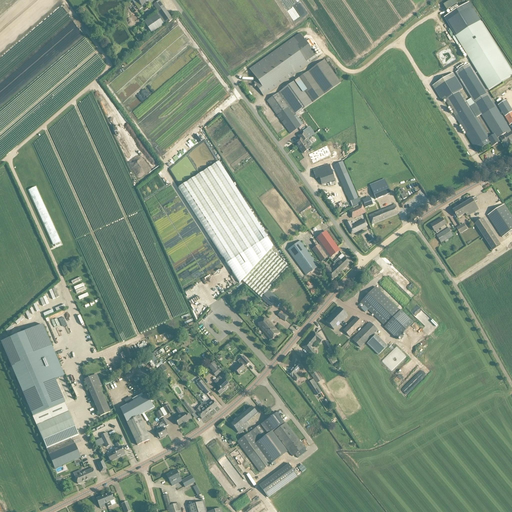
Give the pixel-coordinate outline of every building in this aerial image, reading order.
[(137,0),(139,2),(136,4),(140,9),(143,7),(142,6),(147,2),(149,4),(153,1),(152,0),(137,0)] [(450,8),(451,11),(458,8),(453,0),(449,0),(442,4),(446,10),(450,8)] [(144,22),(152,33),(167,23),(167,24),(172,20),(159,1),(154,5),(159,12),(144,22)] [(511,75),(511,71),(480,20),(469,2),(444,17),(455,36),(489,90),(511,75)] [(253,67),(249,70),(257,81),(254,83),(263,96),(267,94),(308,64),(318,57),(311,48),(316,45),(314,43),(313,43),(311,39),(307,42),(300,34),(294,38),(253,67)] [(301,122),(296,115),(341,83),(324,60),(266,101),(290,134),(300,126),(303,124),(301,122)] [(453,73),(433,86),(442,101),(445,100),(478,153),(485,148),(484,146),(490,142),(493,147),(501,142),(498,137),(510,130),(474,72),(468,63),(454,71),(494,135),(489,138),(459,91),(463,89),(453,73)] [(511,117),(511,109),(511,107),(502,113),(507,121),(511,117)] [(453,115),(448,117),(452,124),(457,121),(453,115)] [(303,132),(298,136),(300,139),(302,138),(304,141),(307,139),(314,134),(312,131),(310,132),(308,128),(303,132)] [(300,139),(295,143),(303,154),(309,149),(308,147),(311,145),(307,139),(304,141),(302,138),(300,139)] [(317,160),(314,153),(309,155),(311,162),(316,160),(317,160)] [(242,280),(271,248),(273,246),(219,162),(178,188),(239,283),(242,280)] [(334,165),(349,203),(350,202),(352,207),(361,204),(358,198),(343,162),(334,165)] [(329,165),(313,170),(316,179),(319,178),(321,185),(326,183),(335,181),(329,165)] [(379,178),(368,182),(376,200),(390,193),(384,179),(380,181),(379,178)] [(52,247),(60,244),(38,185),(29,189),(52,247)] [(164,209),(166,212),(171,211),(169,213),(169,215),(167,215),(174,226),(164,232),(163,232),(164,229),(160,227),(173,248),(188,238),(188,239),(191,238),(189,235),(201,232),(172,186),(162,192),(164,193),(169,190),(171,200),(177,196),(179,199),(177,207),(174,204),(169,207),(172,208),(169,210),(169,211),(164,209)] [(478,201),(476,197),(453,210),(458,218),(466,213),(467,216),(478,210),(474,203),(478,201)] [(150,202),(157,226),(159,226),(158,221),(162,220),(162,219),(164,218),(163,213),(162,213),(161,208),(159,209),(158,205),(156,206),(157,208),(153,209),(151,202),(150,202)] [(488,215),(503,237),(511,231),(511,216),(504,204),(488,215)] [(370,219),(372,224),(398,213),(395,205),(369,216),(370,219)] [(349,211),(352,219),(365,214),(362,206),(349,211)] [(431,225),(435,231),(446,224),(442,218),(431,225)] [(475,224),(493,250),(500,245),(483,219),(475,224)] [(345,223),(351,235),(366,227),(362,221),(352,226),(351,226),(349,221),(345,223)] [(437,236),(441,243),(453,236),(448,228),(441,233),(437,236)] [(317,238),(331,257),(335,254),(339,251),(326,232),(322,235),(317,238)] [(303,271),(306,275),(318,266),(315,262),(300,242),(288,251),(303,271)] [(312,250),(321,262),(327,258),(318,245),(312,250)] [(271,248),(242,280),(261,298),(265,293),(289,267),(271,250),(272,249),(271,248)] [(206,276),(223,266),(217,256),(214,258),(213,257),(208,260),(209,262),(200,267),(203,272),(198,275),(199,277),(204,274),(206,276)] [(334,263),(341,271),(350,263),(345,257),(341,261),(339,258),(334,263)] [(333,279),(341,271),(334,263),(332,265),(334,267),(331,270),(328,266),(324,270),(328,274),(333,279)] [(360,303),(385,326),(384,327),(397,339),(413,323),(400,310),(400,311),(375,287),(360,303)] [(272,307),(276,302),(265,293),(261,298),(272,307)] [(325,322),(329,325),(334,330),(337,327),(335,324),(338,321),(340,324),(348,316),(339,307),(325,322)] [(277,316),(285,321),(288,317),(281,311),(277,316)] [(58,318),(61,326),(64,324),(66,330),(75,327),(70,314),(58,318)] [(356,317),(343,331),(349,337),(362,323),(356,317)] [(257,324),(271,340),(280,333),(275,328),(268,320),(264,322),(262,320),(257,324)] [(352,340),(360,348),(378,330),(369,322),(352,340)] [(37,426),(38,429),(55,469),(81,458),(72,438),(78,435),(68,412),(55,380),(64,376),(42,325),(1,342),(15,376),(37,426)] [(314,333),(302,347),(307,351),(313,358),(317,355),(311,347),(316,341),(319,343),(323,339),(314,333)] [(366,343),(378,355),(386,346),(374,334),(366,343)] [(324,343),(330,354),(333,352),(327,341),(324,343)] [(234,368),(235,369),(234,369),(239,375),(245,369),(243,367),(245,365),(246,366),(249,363),(243,356),(237,362),(240,364),(238,365),(237,365),(234,368)] [(303,361),(318,383),(321,381),(307,359),(303,361)] [(216,364),(214,361),(208,366),(209,367),(212,371),(212,372),(216,377),(222,372),(215,365),(216,364)] [(293,377),(297,381),(300,379),(296,374),(302,366),(297,362),(288,373),(292,377),(293,377)] [(158,369),(162,373),(167,369),(163,364),(158,369)] [(100,387),(95,375),(84,380),(101,417),(111,412),(100,387)] [(215,390),(220,395),(226,389),(225,388),(228,385),(220,376),(214,382),(218,387),(215,390)] [(197,384),(202,391),(203,391),(207,395),(210,392),(201,380),(201,381),(199,378),(196,381),(197,383),(197,384)] [(322,392),(313,379),(308,383),(316,396),(322,392)] [(126,422),(135,441),(137,445),(150,440),(139,416),(153,408),(145,395),(120,409),(127,422),(126,422)] [(207,405),(205,401),(201,404),(204,407),(203,408),(208,414),(217,406),(213,400),(207,405)] [(163,408),(167,415),(173,412),(168,405),(163,408)] [(203,408),(201,405),(198,408),(195,411),(201,419),(208,414),(203,408)] [(187,408),(192,414),(195,412),(190,406),(187,408)] [(230,424),(237,431),(242,427),(244,430),(250,425),(247,422),(257,414),(251,406),(230,424)] [(176,422),(179,426),(191,417),(188,413),(184,416),(181,410),(178,412),(180,415),(174,419),(176,422)] [(155,414),(159,419),(163,416),(160,411),(155,414)] [(264,422),(237,442),(260,472),(272,463),(274,465),(276,464),(274,461),(286,452),(271,432),(284,423),(277,413),(264,422)] [(165,418),(161,420),(162,422),(160,423),(160,426),(157,428),(158,431),(155,433),(158,438),(159,437),(160,439),(167,434),(163,428),(169,425),(165,418)] [(273,432),(292,456),(304,447),(286,423),(273,432)] [(106,433),(101,436),(106,448),(112,445),(106,433)] [(114,450),(114,451),(107,455),(110,461),(118,458),(118,457),(122,455),(121,454),(124,453),(119,442),(115,444),(117,448),(114,450)] [(249,472),(252,470),(237,449),(230,454),(233,458),(235,456),(239,454),(244,461),(246,464),(244,465),(249,472)] [(231,475),(232,471),(236,472),(237,474),(239,472),(242,478),(245,476),(239,465),(242,465),(241,463),(238,465),(237,463),(234,464),(237,464),(236,471),(226,453),(226,457),(222,457),(220,453),(220,458),(216,458),(219,463),(219,466),(220,466),(229,481),(232,479),(234,483),(237,481),(233,474),(231,475)] [(107,469),(104,463),(103,460),(96,463),(100,472),(107,469)] [(259,486),(268,498),(297,476),(288,464),(259,486)] [(296,474),(297,476),(301,473),(305,470),(304,468),(296,474)] [(74,475),(78,484),(96,476),(93,469),(82,473),(82,472),(74,475)] [(166,476),(170,483),(180,478),(176,471),(166,476)] [(182,481),(185,488),(195,482),(191,476),(182,481)] [(110,502),(114,500),(111,493),(103,496),(106,502),(108,507),(111,506),(110,502)] [(106,502),(103,496),(96,499),(100,509),(105,507),(104,503),(106,502)] [(206,511),(204,501),(187,506),(189,511),(206,511)] [(122,504),(124,511),(128,511),(131,511),(127,502),(122,504)] [(171,505),(166,507),(168,511),(181,511),(179,503),(171,505)]
